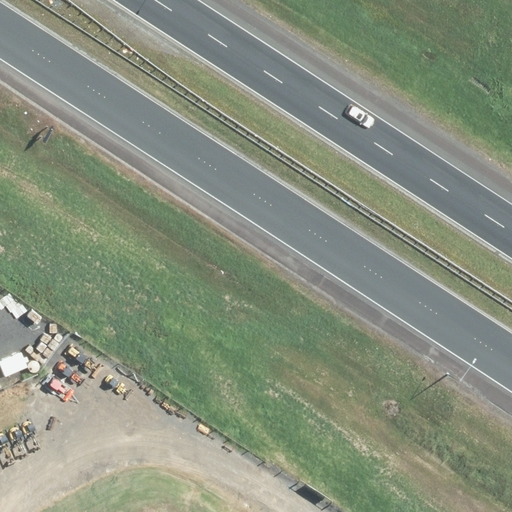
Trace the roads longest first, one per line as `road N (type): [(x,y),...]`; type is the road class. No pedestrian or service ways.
road 1 (motorway): [(511,363),(0,23)]
road 2 (motorway): [(164,0),(511,231)]
